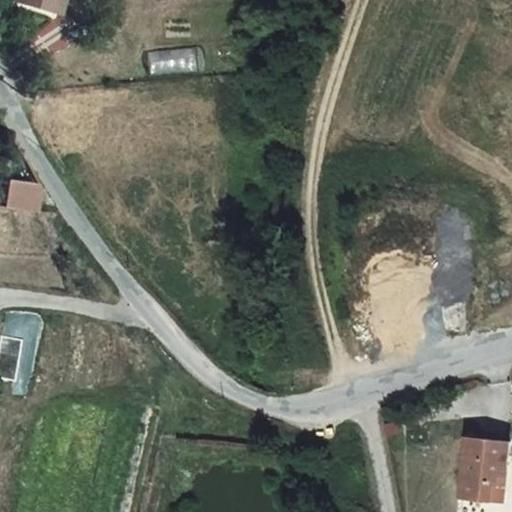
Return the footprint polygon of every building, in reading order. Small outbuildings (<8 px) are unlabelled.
[(28,0),(59,12),(63,0),(28,0)] [(149,54),(150,74),(195,71),(193,50),(149,54)] [(43,186),(11,180),(6,207),(38,213),(43,186)] [(505,431),(464,426),(457,485),(486,488),(488,472),(493,472),(494,463),(501,463),(505,431)] [(501,463),(494,463),(493,472),(488,472),(486,488),(498,490),(501,463)]
